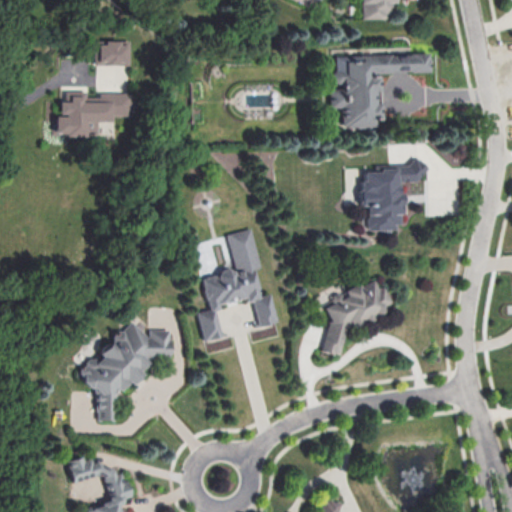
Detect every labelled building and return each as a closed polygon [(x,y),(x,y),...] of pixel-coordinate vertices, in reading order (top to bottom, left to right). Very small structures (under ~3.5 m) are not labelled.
[(385,17),(385,2),(394,1),(393,0),(360,0),(362,18),(385,17)] [(332,55),(333,81),(340,81),(341,88),(326,88),(327,107),(338,107),(339,126),(373,125),(373,116),(378,116),(378,97),(374,97),(373,90),(378,90),(377,72),(429,71),(428,53),(332,55)] [(366,229),(399,228),(397,181),(418,180),(418,171),(422,170),(421,162),(375,164),(375,171),(362,171),(363,180),(357,180),(358,205),(365,205),(366,229)] [(338,354),(345,324),(352,325),(380,314),(382,305),(389,302),(383,288),(376,286),(373,279),(360,285),(356,284),(346,288),(344,298),(324,306),(328,318),(321,348),(322,351),(338,354)] [(112,392),(122,386),(124,383),(133,382),(140,371),(148,357),(160,357),(164,354),(170,358),(168,328),(152,329),(143,324),(146,319),(135,312),(131,319),(131,326),(125,330),(117,330),(118,339),(112,340),(102,345),(98,353),(99,362),(88,356),(79,371),(86,384),(94,389),(96,420),(114,418),(112,392)] [(83,507),(84,511),(118,511),(115,510),(122,497),(129,495),(124,476),(113,471),(88,457),(83,459),(88,474),(101,471),(104,481),(108,484),(111,492),(106,500),(83,507)] [(334,511),(337,501),(325,498),(319,503),(317,511),(323,511),(334,511)]
